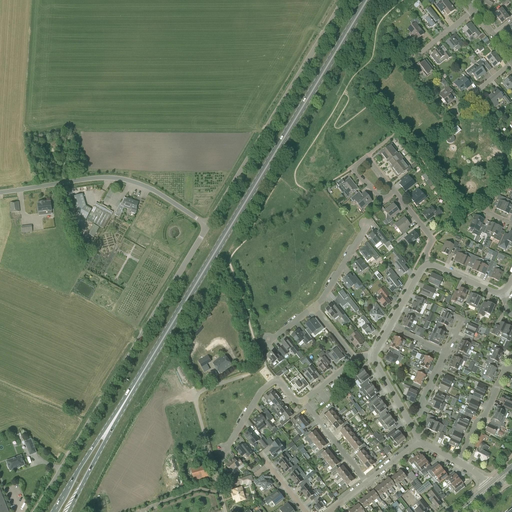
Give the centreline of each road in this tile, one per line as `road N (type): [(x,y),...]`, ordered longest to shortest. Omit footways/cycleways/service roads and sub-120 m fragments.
road 1 (primary): [(129,394),(366,0)]
road 2 (unclassified): [(35,511),(207,225)]
road 3 (unclassified): [(207,225),(342,0)]
road 4 (unclassified): [(0,192),(126,179),(207,225)]
road 5 (track): [(197,409),(199,391),(258,363),(229,259)]
road 6 (primary): [(129,394),(52,511)]
road 7 (primary): [(68,511),(129,394)]
road 8 (residential): [(223,451),(269,382),(278,380),(303,401)]
